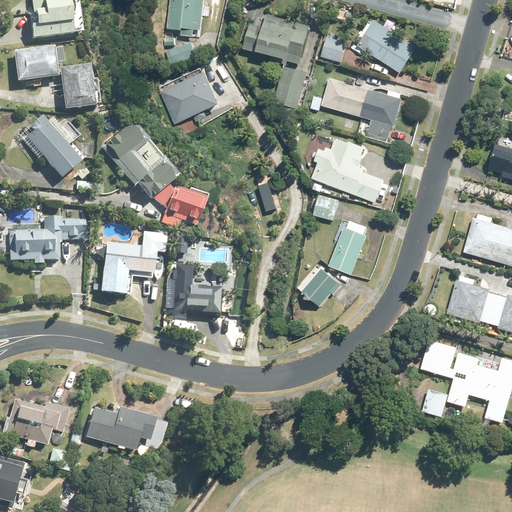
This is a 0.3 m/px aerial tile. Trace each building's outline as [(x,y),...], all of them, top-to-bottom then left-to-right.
[(31,0),(32,9),(30,13),(32,34),(82,28),(79,0),(31,0)] [(182,30),(182,34),(198,35),(199,28),(201,28),(204,0),(170,0),(168,28),(182,30)] [(352,10),(335,7),(333,21),(349,24),(352,10)] [(250,22),(243,47),(257,51),(258,47),(274,52),(272,59),(287,63),(289,58),(299,61),(310,24),(267,12),(263,26),(250,22)] [(358,44),(401,71),(417,46),(374,19),(358,44)] [(328,34),(321,55),(341,61),(347,41),(328,34)] [(191,42),(166,52),(172,67),(197,58),(191,42)] [(54,43),(13,48),(17,79),(58,73),(56,59),(64,59),(62,45),(55,46),(54,43)] [(90,62),(59,67),(65,106),(96,101),(90,62)] [(284,65),(274,101),(297,107),(307,71),(284,65)] [(218,107),(206,74),(161,92),(174,125),(194,117),(196,122),(207,117),(205,112),(218,107)] [(372,118),(368,132),(388,138),(392,124),(395,125),(403,98),(330,77),(323,104),(372,118)] [(314,95),(311,107),(319,109),(322,97),(314,95)] [(75,162),(81,157),(68,143),(72,139),(52,116),(48,120),(46,118),(26,136),(61,175),(66,170),(73,177),(81,169),(75,162)] [(109,145),(102,151),(135,191),(138,187),(150,201),(177,179),(131,125),(108,144),(109,145)] [(361,153),(365,146),(350,140),(343,141),(336,138),(332,148),(321,144),(315,159),(319,160),(313,177),(380,202),(388,180),(363,171),(365,167),(359,165),(363,154),(361,153)] [(511,147),(497,142),(489,167),(504,172),(503,174),(511,176),(511,147)] [(91,183),(76,182),(75,191),(90,192),(91,183)] [(314,183),(313,188),(322,191),(323,185),(314,183)] [(175,188),(174,187),(173,191),(168,187),(153,199),(165,209),(165,211),(163,217),(160,225),(176,231),(179,222),(194,227),(204,199),(175,188)] [(314,214),(334,220),(339,199),(320,193),(314,214)] [(474,216),(464,250),(505,262),(511,238),(511,226),(492,221),(493,217),(479,213),(478,217),(474,216)] [(43,216),(43,228),(36,228),(36,224),(9,224),(9,259),(33,259),(33,261),(42,261),(42,257),(59,257),(59,240),(61,240),(61,239),(85,238),(85,217),(64,218),(64,219),(61,219),(61,216),(43,216)] [(345,225),(330,264),(352,273),(367,233),(345,225)] [(101,289),(124,292),(127,268),(154,270),(156,250),(164,251),(166,233),(143,231),(142,245),(106,241),(101,289)] [(172,270),(172,278),(174,279),(173,294),(165,293),(165,307),(186,309),(186,312),(220,314),(221,301),(219,301),(220,285),(191,283),(192,265),(177,264),(177,270),(172,270)] [(303,290),(320,305),(332,291),(334,293),(341,284),(322,268),(303,290)] [(474,283),(475,278),(461,274),(460,279),(457,278),(447,312),(453,313),(451,320),(461,323),(463,317),(481,321),(481,320),(491,323),(499,292),(490,289),(490,288),(474,283)] [(491,323),(499,325),(498,327),(511,330),(511,294),(509,293),(509,295),(499,292),(491,323)] [(470,391),(491,397),(486,417),(503,421),(511,388),(511,358),(503,356),(499,369),(478,364),(479,357),(476,356),(479,348),(465,344),(462,352),(459,351),(454,367),(451,366),(457,345),(429,337),(421,367),(455,377),(449,400),(467,405),(470,391)] [(423,410),(443,416),(449,393),(429,387),(423,410)] [(27,438),(26,444),(33,446),(35,440),(47,443),(51,429),(63,431),(69,407),(46,401),(45,406),(14,398),(10,416),(6,415),(2,432),(27,438)] [(93,406),(85,435),(135,449),(136,442),(140,444),(142,435),(147,437),(145,443),(160,446),(167,420),(153,417),(153,418),(144,416),(143,419),(136,417),(138,411),(119,405),(117,413),(93,406)] [(73,433),(70,443),(76,445),(79,435),(73,433)] [(52,448),(50,461),(62,464),(65,451),(52,448)] [(24,462),(0,455),(0,504),(12,507),(16,492),(23,493),(26,479),(20,477),(24,462)] [(54,508),(60,511),(76,511),(77,511),(59,500),(54,508)]
